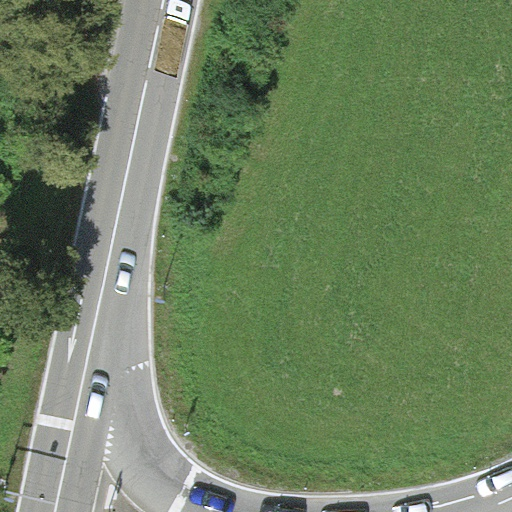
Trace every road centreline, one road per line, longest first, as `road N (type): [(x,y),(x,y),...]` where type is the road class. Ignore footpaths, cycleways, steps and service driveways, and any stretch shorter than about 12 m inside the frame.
road 1 (primary): [(91,351),(164,0)]
road 2 (primary): [(200,511),(136,441),(91,351)]
road 3 (primary): [(56,511),(91,351)]
